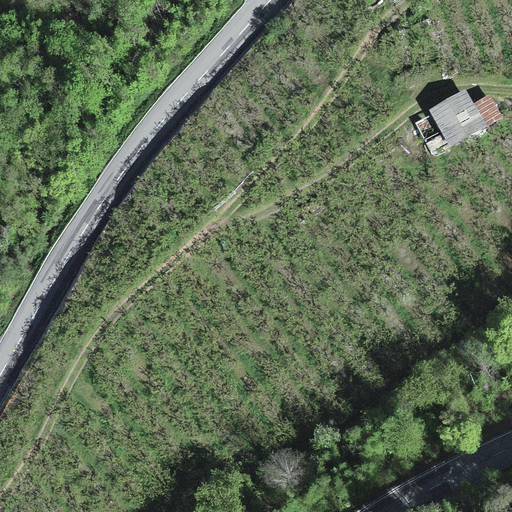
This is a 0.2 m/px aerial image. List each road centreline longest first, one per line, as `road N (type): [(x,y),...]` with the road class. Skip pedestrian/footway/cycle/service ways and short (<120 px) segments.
road 1 (track): [(0,505),(87,350),(170,262),(351,160),(424,102),(456,87),(511,87)]
road 2 (tertiary): [(270,0),(117,179),(0,373)]
road 3 (tertiary): [(392,511),(511,449)]
